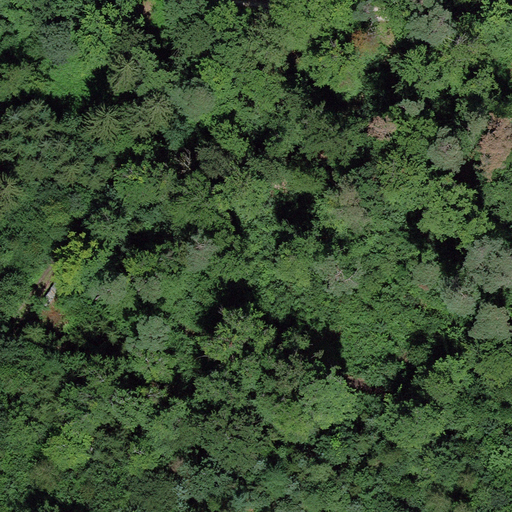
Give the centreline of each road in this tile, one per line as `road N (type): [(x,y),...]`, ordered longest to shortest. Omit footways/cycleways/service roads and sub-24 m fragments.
road 1 (track): [(0,340),(97,202),(289,0)]
road 2 (track): [(245,0),(511,35)]
